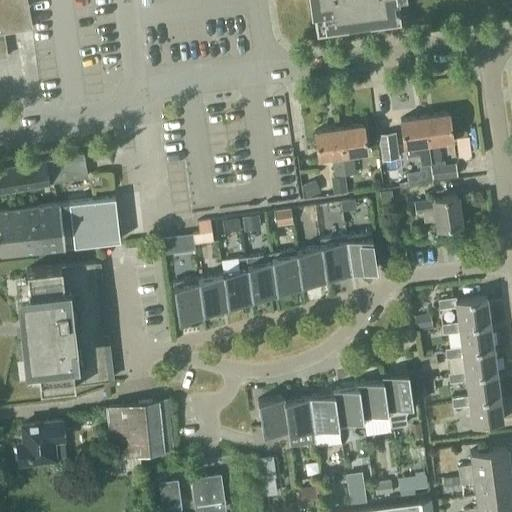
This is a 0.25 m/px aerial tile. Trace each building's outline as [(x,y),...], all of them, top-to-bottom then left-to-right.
[(26,0),(0,0),(0,56),(6,55),(2,32),(31,27),(26,0)] [(311,0),(314,23),(346,19),(345,18),(343,18),(342,11),(354,9),(355,18),(357,18),(356,9),(367,7),(368,14),(367,15),(367,16),(398,12),(396,0),(311,0)] [(456,163),(451,163),(441,165),(438,147),(433,148),(433,142),(452,140),(448,112),(424,115),(430,163),(431,163),(433,179),(457,176),(456,163)] [(430,163),(424,115),(399,119),(403,146),(405,157),(419,155),(420,164),(430,163)] [(347,154),(366,152),(362,124),(338,127),(345,175),(355,173),(353,159),(348,160),(347,154)] [(334,176),(345,175),(338,127),(314,130),(318,158),(337,156),(337,161),(332,162),(334,176)] [(395,131),(377,134),(381,160),(399,158),(395,131)] [(456,137),(458,156),(471,155),(469,136),(456,137)] [(0,190),(87,176),(83,153),(45,159),(45,161),(0,168),(0,190)] [(110,174),(100,174),(101,186),(110,185),(110,174)] [(346,191),(343,175),(331,177),(333,193),(346,191)] [(320,191),(315,179),(301,185),(306,197),(320,191)] [(393,201),(391,188),(378,190),(380,203),(393,201)] [(437,227),(460,224),(456,195),(413,201),(414,212),(422,211),(423,221),(436,219),(437,227)] [(0,252),(119,239),(118,228),(115,207),(114,196),(0,208),(0,252)] [(356,208),(354,197),(340,199),(341,210),(356,208)] [(293,223),(291,207),(274,209),(276,225),(293,223)] [(260,228),(258,213),(241,216),(244,230),(260,228)] [(239,228),(238,216),(222,218),(223,231),(239,228)] [(213,231),(212,219),(198,221),(199,233),(213,231)] [(344,234),(350,272),(375,268),(370,230),(344,234)] [(194,246),(192,232),(182,233),(184,247),(194,246)] [(325,275),(350,272),(344,234),(319,238),(320,246),(321,246),(325,275)] [(326,279),(325,275),(321,246),(320,246),(296,249),(300,282),(301,282),(326,279)] [(296,249),(296,248),(270,252),(271,260),(272,260),(276,289),(301,286),(301,282),(300,282),(296,249)] [(246,263),(247,267),(251,296),(252,296),(277,293),(276,289),(272,260),(271,260),(270,252),(246,255),(247,263),(246,263)] [(24,324),(100,315),(94,261),(25,269),(28,295),(21,296),(21,301),(18,302),(20,319),(23,319),(24,324)] [(252,300),(252,296),(251,296),(247,267),(221,271),(222,274),(223,274),(227,304),(227,303),(252,300)] [(228,307),(227,303),(227,304),(223,274),(222,274),(198,277),(202,311),(203,311),(228,307)] [(198,277),(198,276),(172,280),(177,318),(203,314),(203,311),(202,311),(198,277)] [(458,325),(489,321),(485,295),(455,299),(455,296),(437,299),(439,308),(455,306),(457,321),(458,325)] [(432,326),(430,312),(413,314),(415,328),(432,326)] [(461,349),(492,345),(489,321),(458,325),(457,321),(441,323),(442,333),(458,330),(461,346),(461,349)] [(39,388),(108,380),(102,326),(25,335),(26,339),(23,340),(25,357),(28,357),(28,362),(35,361),(39,388)] [(464,374),(496,370),(492,345),(461,349),(461,346),(444,348),(445,357),(462,355),(464,370),(464,374)] [(437,367),(435,353),(419,355),(420,369),(437,367)] [(380,374),(381,378),(386,412),(387,412),(387,415),(389,415),(390,426),(407,424),(405,414),(409,409),(412,408),(407,370),(380,374)] [(468,399),(499,394),(496,370),(464,374),(464,370),(447,372),(449,382),(465,379),(467,395),(468,399)] [(364,419),(387,415),(387,412),(386,412),(381,378),(356,381),(357,385),(357,384),(362,419),(363,422),(364,422),(364,419)] [(435,392),(434,379),(422,380),(423,393),(435,392)] [(339,426),(363,422),(362,419),(357,384),(357,385),(332,388),(332,392),(337,426),(338,426),(339,429),(340,429),(339,426)] [(314,433),(339,429),(338,426),(337,426),(332,392),(307,395),(312,428),(313,428),(314,433)] [(471,424),(502,420),(499,394),(468,399),(467,395),(451,397),(452,406),(468,404),(471,424)] [(283,399),(283,395),(257,399),(261,432),(286,428),(287,428),(283,399)] [(286,428),(287,432),(289,445),(315,441),(314,433),(313,428),(312,428),(307,395),(283,399),(287,428),(286,428)] [(173,449),(167,397),(105,404),(110,456),(117,455),(119,468),(140,465),(139,453),(173,449)] [(54,456),(64,455),(62,438),(63,438),(60,419),(21,423),(23,441),(17,442),(19,462),(54,458),(54,456)] [(413,437),(421,436),(420,422),(411,423),(413,437)] [(509,468),(509,465),(506,446),(469,451),(471,464),(457,466),(458,475),(509,468)] [(276,451),(261,451),(263,490),(278,489),(276,451)] [(475,494),(511,489),(509,468),(458,475),(459,483),(459,484),(473,482),(475,494)] [(220,472),(190,476),(195,511),(210,511),(225,510),(220,472)] [(425,472),(413,473),(414,486),(427,485),(425,472)] [(457,474),(443,476),(445,487),(459,485),(457,474)] [(177,478),(158,481),(162,510),(181,508),(177,478)] [(392,491),(390,479),(374,481),(375,493),(392,491)] [(317,505),(314,485),(297,487),(300,508),(317,505)] [(364,486),(349,488),(351,502),(366,500),(364,486)] [(462,511),(498,511),(511,510),(511,490),(511,489),(475,494),(477,507),(462,508),(462,511)] [(325,511),(323,511),(433,511),(431,498),(422,499),(325,511)]
